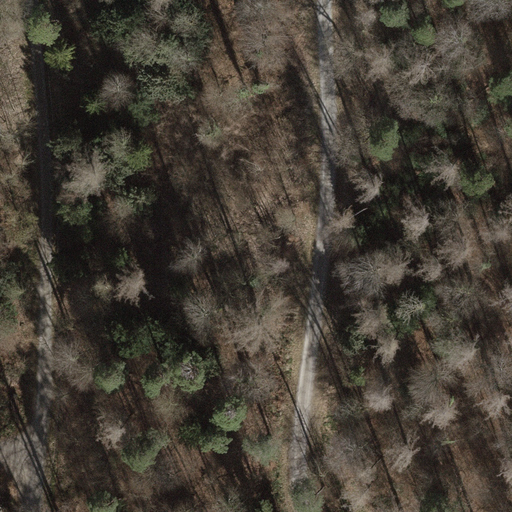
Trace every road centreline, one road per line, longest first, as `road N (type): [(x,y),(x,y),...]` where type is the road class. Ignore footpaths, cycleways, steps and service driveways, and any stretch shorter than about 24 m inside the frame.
road 1 (track): [(308,511),(302,421),(331,155),(327,0)]
road 2 (track): [(32,0),(48,264),(35,511)]
